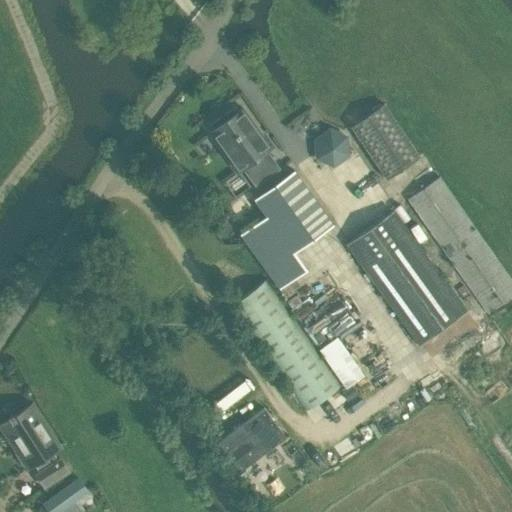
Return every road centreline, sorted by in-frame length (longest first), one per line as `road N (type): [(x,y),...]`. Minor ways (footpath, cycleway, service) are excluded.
road 1 (unknown): [(113,172),(176,253),(285,425),(309,432),(337,427),(387,398),(400,371),(392,339),(336,256)]
road 2 (unclassified): [(0,332),(238,0)]
road 3 (track): [(0,194),(55,122),(4,0)]
